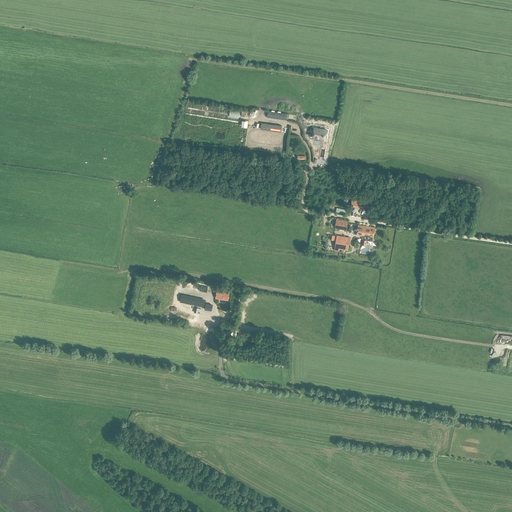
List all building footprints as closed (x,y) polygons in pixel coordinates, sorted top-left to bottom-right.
[(286,120),(287,114),(268,111),(267,117),(286,120)] [(261,123),(261,129),(281,132),(282,127),(282,126),(280,125),(261,123)] [(325,140),(327,130),(314,128),(313,138),(325,140)] [(351,203),(351,206),(353,206),(362,208),(364,208),(364,207),(365,207),(365,208),(365,205),(366,202),(365,202),(365,201),(363,200),(353,199),(352,199),(351,203)] [(347,230),(348,221),(336,219),(335,228),(347,230)] [(357,235),(363,236),(362,240),(363,240),(367,240),(373,241),(373,238),(374,238),(375,227),(358,225),(357,235)] [(336,240),(335,248),(349,250),(351,250),(352,247),(350,247),(349,247),(351,238),(345,237),(344,236),(343,236),(340,236),(339,236),(337,235),(337,236),(336,240)] [(228,301),(229,292),(217,290),(215,299),(228,301)] [(181,295),(180,302),(204,307),(205,300),(181,295)] [(201,317),(199,326),(202,326),(202,328),(207,329),(208,327),(211,327),(213,319),(201,317)] [(239,334),(237,343),(249,345),(251,336),(239,334)]
